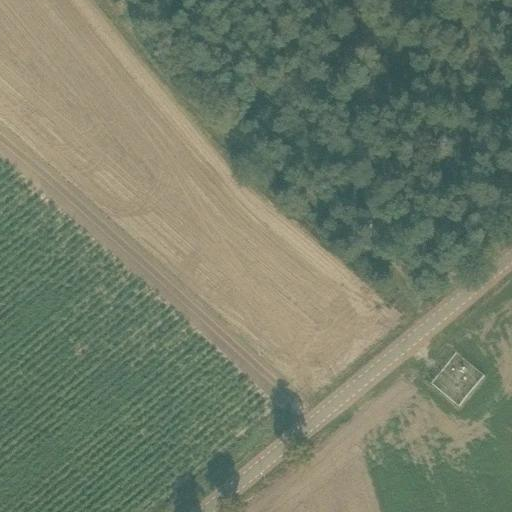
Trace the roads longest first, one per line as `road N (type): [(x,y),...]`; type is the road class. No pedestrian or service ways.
road 1 (track): [(109,0),(223,141),(442,316)]
road 2 (tertiary): [(204,511),(511,257)]
